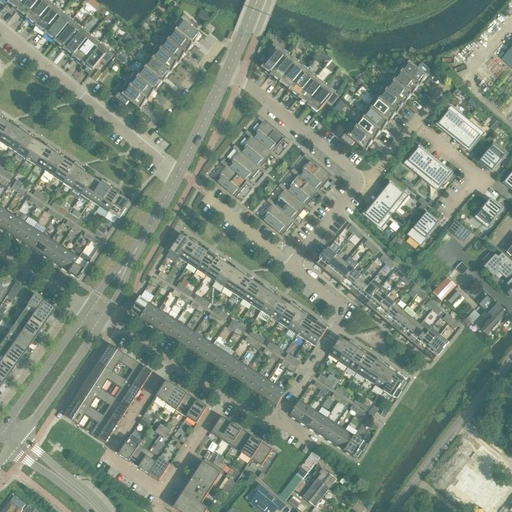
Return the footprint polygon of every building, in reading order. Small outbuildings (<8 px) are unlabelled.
[(17,12),(26,0),(11,0),(8,4),(18,10),(17,12)] [(26,20),(42,0),(26,0),(17,12),(27,17),(26,19),(26,20)] [(35,27),(54,4),(48,1),(46,0),(42,0),(26,20),(37,25),(35,27)] [(45,35),(64,12),(57,9),(54,6),(55,5),(54,4),(35,27),(46,33),(44,35),(45,35)] [(54,43),(73,20),(66,16),(63,14),(64,12),(45,35),(55,40),(54,42),(54,43)] [(200,35),(191,27),(192,25),(193,26),(194,25),(185,14),(181,19),(179,18),(176,25),(173,28),(172,27),(171,27),(194,46),(200,35)] [(63,50),(82,27),(75,24),(72,21),(73,20),(54,43),(64,48),(63,50)] [(215,29),(209,24),(205,29),(211,34),(215,29)] [(72,58),(91,35),(85,32),(81,29),(82,28),(82,27),(63,50),(74,56),(72,58)] [(194,46),(171,27),(168,34),(165,37),(164,36),(164,37),(187,55),(192,45),(194,47),(194,46)] [(82,66),(101,43),(94,39),(91,37),(92,35),(91,35),(72,58),(83,63),(81,65),(82,66)] [(187,55),(164,37),(160,43),(158,47),(156,45),(156,46),(179,65),(184,54),(186,56),(187,55)] [(105,66),(114,56),(109,52),(110,51),(103,47),(100,44),(101,43),(82,66),(92,71),(93,72),(101,62),(105,65),(104,66),(105,66)] [(270,76),(289,53),(283,50),(274,43),(267,55),(268,56),(268,55),(270,57),(261,68),(262,69),(272,74),(270,76)] [(179,65),(156,46),(153,52),(150,56),(149,55),(148,55),(171,74),(177,63),(179,65)] [(511,47),(502,59),(511,68),(511,47)] [(280,84),(298,61),(292,58),(288,55),(290,54),(289,53),(270,76),(281,82),(279,83),(279,84),(280,84)] [(171,74),(148,55),(145,62),(142,65),(141,64),(164,83),(169,73),(171,74)] [(430,71),(417,61),(420,63),(416,68),(405,59),(401,66),(399,69),(397,68),(397,69),(420,87),(426,76),(430,71)] [(289,91),(308,69),(301,65),(298,63),(299,61),(298,61),(280,84),(290,89),(288,91),(289,91)] [(164,83),(141,64),(138,71),(135,74),(133,73),(133,74),(156,92),(161,82),(163,83),(163,84),(164,83)] [(298,99),(317,76),(310,73),(307,70),(308,69),(289,91),(299,97),(298,99)] [(420,87),(397,69),(394,75),(391,79),(390,77),(389,78),(412,97),(418,86),(420,88),(420,87)] [(156,92),(133,74),(130,80),(127,84),(126,82),(125,83),(148,102),(149,101),(154,91),(156,93),(156,92)] [(307,107),(326,84),(319,81),(316,78),(317,76),(298,99),(308,105),(307,106),(307,107)] [(412,97),(389,78),(386,85),(383,88),(382,87),(405,106),(410,96),(412,97)] [(148,102),(125,83),(122,89),(115,98),(126,107),(126,106),(129,102),(140,111),(141,111),(146,100),(148,102)] [(331,108),(339,97),(335,93),(336,92),(329,88),(325,86),(327,84),(326,84),(307,107),(318,113),(326,103),(330,107),(331,108)] [(405,106),(382,87),(378,94),(376,97),(374,96),(397,115),(402,105),(404,106),(405,106)] [(397,115),(374,96),(371,103),(368,106),(367,105),(366,106),(389,124),(395,114),(397,116),(397,115)] [(478,106),(471,100),(467,103),(475,110),(478,106)] [(389,124),(366,106),(363,112),(360,116),(359,114),(359,115),(382,134),(387,123),(389,125),(389,124)] [(449,112),(438,126),(444,130),(447,127),(456,135),(466,122),(456,114),(455,117),(449,112)] [(382,134),(359,115),(356,122),(353,125),(351,124),(374,143),(379,132),(381,134),(382,134)] [(263,144),(275,129),(259,117),(257,119),(262,123),(252,135),(263,144)] [(0,141),(11,125),(2,119),(2,118),(3,118),(2,118),(0,121),(0,141)] [(494,132),(500,124),(496,121),(490,129),(494,132)] [(456,135),(466,143),(463,146),(469,151),(480,138),(475,133),(477,131),(466,122),(456,135)] [(374,143),(351,124),(348,131),(341,139),(351,148),(352,147),(351,147),(355,143),(366,152),(372,142),(374,143)] [(0,142),(8,148),(21,128),(20,128),(21,128),(19,130),(11,125),(0,141),(0,142)] [(17,154),(30,135),(21,128),(8,148),(17,154)] [(291,142),(286,138),(275,129),(263,144),(273,153),(283,141),(288,145),(291,142)] [(263,144),(252,135),(247,131),(245,134),(250,138),(240,150),(250,159),(263,144)] [(26,160),(38,143),(29,137),(30,136),(30,135),(17,154),(26,160)] [(36,166),(49,146),(48,146),(47,148),(38,143),(26,160),(36,166)] [(278,157),(273,153),(263,144),(250,159),(261,168),(271,156),(276,160),(278,157)] [(45,172),(57,153),(49,146),(36,166),(45,172)] [(238,174),(250,159),(240,150),(235,146),(233,149),(237,153),(227,165),(238,174)] [(493,146),(480,163),(487,168),(489,166),(494,170),(505,156),(493,146)] [(419,149),(408,162),(413,167),(411,169),(421,177),(431,165),(422,157),(425,154),(419,149)] [(54,178),(65,160),(57,155),(57,154),(58,153),(57,153),(45,172),(54,178)] [(309,182),(321,168),(305,154),(303,157),(308,161),(298,173),(309,182)] [(266,172),(261,168),(250,159),(238,174),(249,183),(259,171),(264,175),(266,172)] [(63,184),(76,164),(75,163),(75,164),(74,166),(65,160),(54,178),(63,184)] [(238,174),(227,165),(223,161),(220,164),(225,168),(214,180),(225,189),(238,174)] [(72,190),(84,171),(76,164),(63,184),(72,190)] [(441,173),(431,165),(421,177),(431,185),(433,183),(438,188),(449,174),(444,169),(441,173)] [(337,181),(321,168),(309,182),(320,191),(329,179),(334,183),(337,181)] [(309,182),(298,173),(293,169),(291,172),(296,176),(286,188),(296,197),(309,182)] [(508,173),(505,170),(500,176),(503,179),(508,173)] [(81,195),(92,178),(84,172),(84,171),(84,172),(85,171),(84,171),(72,190),(81,195)] [(10,180),(13,176),(6,172),(3,176),(10,180)] [(236,198),(247,185),(252,190),(254,187),(249,183),(238,174),(225,189),(236,198)] [(90,201),(103,181),(102,181),(101,184),(92,178),(81,195),(90,201)] [(21,189),(23,185),(17,180),(14,185),(21,189)] [(414,186),(406,180),(403,184),(411,190),(414,186)] [(99,207),(111,188),(103,181),(90,201),(99,207)] [(324,195),(320,191),(309,182),(296,197),(307,206),(317,194),(322,198),(324,195)] [(284,212),(296,197),(286,188),(281,184),(278,187),(283,191),(273,203),(284,212)] [(385,189),(389,192),(381,202),(393,212),(401,202),(399,200),(404,195),(390,184),(385,189)] [(27,193),(30,189),(23,185),(21,189),(27,193)] [(108,213),(119,196),(111,190),(111,189),(112,189),(111,188),(99,207),(108,213)] [(40,200),(43,195),(36,191),(33,195),(40,200)] [(49,200),(43,195),(40,200),(46,204),(49,200)] [(124,209),(129,202),(119,196),(108,213),(118,219),(119,220),(126,210),(125,210),(124,209)] [(312,210),(307,206),(296,197),(284,212),(295,221),(305,209),(310,213),(312,210)] [(271,227),(284,212),(273,203),(268,199),(266,202),(271,206),(260,218),(271,227)] [(422,212),(428,205),(428,204),(425,201),(421,205),(418,209),(422,212)] [(370,209),(365,214),(378,225),(383,220),(385,222),(393,212),(381,202),(373,211),(370,209)] [(61,207),(54,203),(51,207),(58,211),(61,207)] [(493,207),(488,203),(477,217),(489,227),(502,211),(495,205),(493,207)] [(67,211),(61,207),(58,211),(64,216),(67,211)] [(0,228),(5,232),(15,217),(6,211),(0,220),(0,228)] [(282,236),(293,224),(298,228),(300,225),(295,221),(284,212),(271,227),(282,236)] [(426,213),(411,232),(416,236),(413,239),(421,245),(439,223),(426,213)] [(79,219),(72,215),(69,219),(76,223),(79,219)] [(15,238),(25,223),(15,217),(5,232),(15,238)] [(398,217),(394,221),(402,227),(405,223),(398,217)] [(83,228),(85,223),(79,219),(76,223),(83,228)] [(455,221),(448,230),(454,235),(461,226),(455,221)] [(24,245),(35,229),(25,223),(15,238),(24,245)] [(97,231),(90,226),(87,231),(94,235),(97,231)] [(357,231),(352,226),(348,230),(354,235),(357,231)] [(33,250),(43,235),(35,229),(24,245),(33,250)] [(101,239),(103,235),(97,231),(94,235),(101,239)] [(363,237),(357,231),(354,235),(360,241),(363,237)] [(42,256),(52,240),(43,235),(33,250),(42,256)] [(179,259),(190,241),(181,235),(176,243),(175,242),(174,241),(168,252),(169,253),(179,259)] [(511,238),(503,250),(511,257),(511,256),(511,238)] [(51,262),(61,246),(52,240),(42,256),(51,262)] [(188,265),(199,247),(190,241),(179,259),(188,265)] [(373,246),(367,241),(364,245),(370,250),(373,246)] [(60,268),(70,252),(61,246),(51,262),(60,268)] [(379,252),(373,246),(370,250),(375,255),(379,252)] [(197,271),(210,251),(209,250),(209,251),(208,253),(199,247),(188,265),(197,271)] [(324,271),(337,256),(328,249),(315,264),(324,271)] [(206,276),(218,258),(210,251),(197,271),(206,276)] [(69,274),(79,258),(70,252),(60,268),(69,274)] [(78,280),(89,264),(92,259),(82,253),(79,258),(69,274),(78,280)] [(502,289),(511,298),(511,263),(502,255),(498,259),(495,256),(493,259),(489,255),(482,262),(495,274),(498,271),(506,278),(507,278),(510,281),(502,289)] [(333,278),(345,263),(337,256),(324,271),(333,278)] [(389,261),(383,256),(380,260),(385,265),(389,261)] [(215,282),(226,265),(218,259),(218,258),(219,258),(218,258),(206,276),(215,282)] [(395,267),(389,261),(385,265),(391,270),(395,267)] [(341,285),(353,270),(345,263),(333,278),(341,285)] [(461,275),(467,268),(461,263),(455,269),(461,275)] [(224,288),(237,268),(236,268),(235,270),(226,265),(215,282),(224,288)] [(233,294),(245,275),(237,268),(224,288),(233,294)] [(349,292),(362,277),(353,270),(341,285),(349,292)] [(405,276),(399,271),(395,275),(401,280),(405,276)] [(167,276),(161,272),(158,276),(165,281),(167,276)] [(243,300),(254,283),(245,277),(245,276),(246,275),(245,275),(233,294),(243,300)] [(174,281),(167,276),(165,281),(171,285),(174,281)] [(410,282),(405,276),(401,280),(407,285),(410,282)] [(357,299),(370,284),(362,277),(349,292),(357,299)] [(442,301),(455,287),(447,279),(433,293),(442,301)] [(366,306),(379,291),(382,287),(373,280),(370,284),(357,299),(366,306)] [(252,306),(265,286),(264,286),(262,288),(254,283),(243,300),(252,306)] [(185,288),(179,284),(176,288),(183,292),(185,288)] [(261,312),(273,295),(272,295),(273,294),(273,293),(265,286),(252,306),(261,312)] [(420,291),(415,286),(411,290),(417,295),(420,291)] [(192,292),(185,288),(183,292),(189,297),(192,292)] [(455,309),(464,299),(455,290),(446,300),(450,304),(455,309)] [(374,313),(387,298),(379,291),(366,306),(374,313)] [(426,297),(420,291),(417,295),(423,300),(426,297)] [(51,316),(56,309),(35,295),(25,310),(46,324),(51,316)] [(271,318),(282,301),(273,295),(261,312),(258,317),(268,323),(271,318)] [(201,304),(204,300),(197,296),(194,300),(201,304)] [(139,319),(150,304),(140,298),(130,313),(139,319)] [(383,320),(395,305),(387,298),(374,313),(383,320)] [(507,314),(494,302),(492,303),(488,299),(480,306),(485,311),(487,313),(499,323),(500,322),(501,322),(502,322),(504,320),(505,318),(504,317),(507,314)] [(210,304),(204,300),(201,304),(207,309),(210,304)] [(279,324),(292,304),(291,303),(291,304),(290,306),(282,301),(271,318),(279,324)] [(436,306),(430,301),(427,304),(433,310),(436,306)] [(199,307),(193,302),(190,306),(197,310),(199,307)] [(150,326),(160,310),(150,304),(139,319),(150,326)] [(288,329),(300,310),(292,304),(279,324),(288,329)] [(391,327),(404,311),(395,305),(383,320),(391,327)] [(442,312),(436,306),(433,310),(438,315),(442,312)] [(219,316),(222,312),(215,307),(212,312),(219,316)] [(487,335),(499,323),(487,313),(481,320),(469,309),(464,314),(468,318),(466,320),(472,325),(474,324),(487,335)] [(36,339),(46,324),(25,310),(15,324),(36,339)] [(158,331),(168,316),(160,310),(150,326),(158,331)] [(297,335),(308,318),(299,312),(300,311),(301,311),(300,310),(288,329),(297,335)] [(399,334),(412,318),(404,311),(391,327),(399,334)] [(226,320),(228,316),(222,312),(219,316),(226,320)] [(167,337),(177,321),(168,316),(158,331),(167,337)] [(452,321),(446,316),(443,319),(448,325),(452,321)] [(306,342),(319,322),(318,321),(317,323),(308,318),(297,335),(306,342)] [(408,340),(420,325),(412,318),(399,334),(408,340)] [(176,343),(186,327),(177,321),(167,337),(176,343)] [(237,329),(239,325),(233,321),(230,325),(237,329)] [(423,321),(420,325),(408,340),(416,347),(432,328),(423,321)] [(458,327),(452,321),(448,325),(454,330),(458,327)] [(315,347),(327,330),(327,329),(328,329),(319,322),(306,342),(315,347)] [(36,339),(15,324),(6,338),(26,353),(36,339)] [(243,333),(246,329),(239,325),(237,329),(243,333)] [(185,349),(195,333),(186,327),(176,343),(185,349)] [(437,339),(440,335),(432,328),(416,347),(424,354),(437,339)] [(258,335),(251,331),(249,335),(255,340),(258,335)] [(194,355),(204,339),(195,333),(185,349),(194,355)] [(265,339),(259,336),(258,335),(255,340),(262,344),(265,339)] [(26,353),(6,338),(0,346),(0,355),(16,367),(26,353)] [(254,342),(247,338),(245,341),(251,346),(254,342)] [(338,362),(350,344),(340,338),(329,356),(338,362)] [(205,361),(215,346),(204,339),(194,355),(205,361)] [(446,346),(437,339),(424,354),(433,362),(446,346)] [(276,347),(270,343),(267,347),(274,351),(276,347)] [(347,368),(359,350),(350,344),(338,362),(347,368)] [(119,376),(131,359),(110,345),(98,363),(113,373),(113,372),(119,376)] [(213,367),(223,351),(215,346),(205,361),(213,367)] [(280,356),(283,351),(276,347),(274,351),(280,356)] [(270,358),(272,354),(265,350),(263,353),(270,358)] [(356,374),(368,356),(359,350),(347,368),(356,374)] [(223,373),(233,358),(223,351),(213,367),(223,373)] [(292,363),(294,359),(288,354),(285,359),(292,363)] [(12,373),(16,367),(0,355),(0,376),(6,381),(12,373)] [(365,380),(377,362),(368,356),(356,374),(365,380)] [(232,379),(242,363),(233,358),(223,373),(232,379)] [(140,390),(152,373),(152,372),(131,359),(119,376),(126,380),(125,381),(140,390)] [(301,363),(294,359),(292,363),(298,367),(301,363)] [(290,366),(283,361),(281,365),(288,369),(290,366)] [(374,386),(386,368),(377,362),(365,380),(374,386)] [(119,376),(113,372),(113,373),(98,363),(87,381),(101,390),(102,390),(108,394),(119,376)] [(240,384),(250,369),(242,363),(232,379),(240,384)] [(383,391),(395,374),(386,368),(374,386),(383,391)] [(248,390),(259,374),(250,369),(240,384),(248,390)] [(258,396),(268,380),(259,374),(248,390),(258,396)] [(396,399),(406,383),(403,381),(404,380),(395,374),(383,391),(393,398),(393,397),(396,399)] [(327,380),(320,375),(317,380),(324,384),(327,380)] [(126,380),(119,376),(108,394),(114,398),(129,408),(140,390),(125,381),(126,380)] [(267,402),(277,386),(268,380),(258,396),(267,402)] [(333,384),(327,380),(324,384),(331,388),(333,384)] [(97,412),(108,394),(102,390),(101,390),(87,381),(75,398),(90,408),(90,407),(97,412)] [(166,405),(176,388),(166,381),(155,398),(166,405)] [(276,408),(286,392),(277,386),(267,402),(276,408)] [(342,396),(345,391),(338,387),(335,391),(342,396)] [(176,411),(187,395),(176,388),(166,405),(176,411)] [(352,396),(345,391),(342,396),(349,400),(352,396)] [(117,426),(129,408),(114,398),(108,394),(97,412),(103,416),(117,426)] [(186,418),(197,401),(187,395),(176,411),(186,418)] [(91,420),(97,412),(90,407),(90,408),(75,398),(64,416),(78,426),(85,416),(91,420)] [(363,403),(356,399),(354,403),(360,407),(363,403)] [(196,424),(207,408),(197,401),(186,418),(196,424)] [(299,423),(309,407),(299,401),(289,416),(299,423)] [(367,412),(370,407),(363,403),(360,407),(367,412)] [(308,429),(318,413),(309,407),(299,423),(308,429)] [(106,443),(117,426),(103,416),(97,412),(91,420),(98,424),(91,434),(106,443)] [(316,434),(326,418),(318,413),(308,429),(316,434)] [(221,440),(232,424),(221,417),(210,434),(221,440)] [(325,439),(335,424),(326,418),(316,434),(325,439)] [(231,447),(242,430),(232,424),(221,440),(231,447)] [(334,445),(344,430),(335,424),(325,439),(334,445)] [(241,453),(252,437),(242,430),(231,447),(241,453)] [(344,452),(354,436),(344,430),(334,445),(344,452)] [(358,458),(366,445),(363,443),(364,443),(354,436),(344,452),(354,458),(355,457),(358,458)] [(251,460),(262,443),(252,437),(241,453),(251,460)] [(129,462),(139,446),(129,439),(118,455),(129,462)] [(261,467),(272,450),(262,443),(251,460),(261,467)] [(139,469),(149,452),(139,446),(129,462),(139,469)] [(149,475),(159,459),(149,452),(139,469),(149,475)] [(159,482),(170,465),(159,459),(149,475),(159,482)] [(201,504),(221,475),(221,474),(203,462),(192,478),(173,508),(178,511),(206,511),(208,509),(201,504)] [(336,481),(331,477),(319,468),(312,477),(329,490),(336,481)] [(329,490),(312,477),(308,481),(313,485),(310,489),(307,487),(322,498),(329,490)] [(354,487),(343,477),(339,483),(350,492),(354,487)] [(285,506),(259,485),(255,491),(258,494),(250,503),(255,507),(253,509),(256,511),(274,511),(277,509),(280,511),(285,506)] [(322,498),(307,487),(305,485),(298,494),(315,507),(322,498)] [(14,495),(0,511),(17,511),(24,503),(14,495)] [(291,498),(288,502),(296,509),(299,504),(300,502),(293,497),(292,498),(291,498)]
